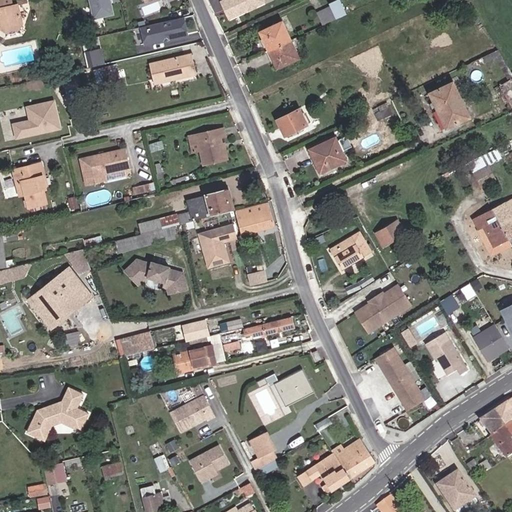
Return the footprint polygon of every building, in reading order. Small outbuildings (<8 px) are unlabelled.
[(0,0),(0,10),(2,18),(25,13),(21,0),(0,0)] [(117,18),(113,0),(92,0),(98,22),(117,18)] [(227,0),(223,2),(227,9),(234,6),(238,15),(251,9),(259,6),(268,1),(267,0),(227,0)] [(473,21),(480,18),(468,0),(450,0),(453,6),(462,2),(473,21)] [(322,25),(337,17),(331,4),(316,11),(322,25)] [(234,6),(227,9),(231,19),(238,15),(234,6)] [(25,13),(2,18),(11,26),(20,23),(25,13)] [(146,44),(187,34),(183,17),(141,27),(146,44)] [(265,42),(268,50),(290,39),(281,21),(263,30),(265,36),(267,40),(265,42)] [(290,39),(268,50),(272,57),(275,56),(276,59),(279,65),(298,56),(290,39)] [(511,73),(498,49),(471,61),(474,68),(487,62),(488,65),(498,60),(509,79),(511,76),(511,73)] [(52,57),(43,54),(39,66),(48,69),(52,57)] [(168,75),(194,69),(190,54),(149,64),(153,82),(169,78),(168,75)] [(120,74),(117,60),(96,65),(99,79),(120,74)] [(195,73),(194,69),(168,75),(169,78),(195,73)] [(511,106),(511,76),(509,79),(499,84),(511,106)] [(446,126),(468,115),(453,81),(433,91),(437,100),(434,101),(446,126)] [(504,103),(509,111),(511,110),(511,106),(499,84),(495,87),(504,103)] [(492,109),(504,103),(495,87),(488,91),(492,109)] [(55,101),(25,107),(28,119),(12,123),(15,138),(60,129),(55,101)] [(378,119),(391,113),(388,106),(375,112),(378,119)] [(284,134),(307,123),(299,107),(276,119),(284,134)] [(200,151),(203,164),(224,159),(219,136),(224,134),(222,127),(195,133),(200,151)] [(200,151),(195,133),(188,135),(193,152),(200,151)] [(320,170),(345,158),(335,136),(309,148),(320,170)] [(149,144),(151,150),(163,146),(161,140),(149,144)] [(488,162),(500,156),(495,147),(469,160),(473,169),(485,163),(488,162)] [(126,148),(81,158),(87,184),(107,179),(105,173),(130,167),(126,148)] [(47,202),(44,190),(40,177),(45,175),(41,162),(13,170),(16,183),(22,182),(26,194),(29,206),(47,202)] [(494,174),(488,162),(485,163),(491,175),(494,174)] [(485,163),(473,169),(480,181),(491,175),(485,163)] [(40,177),(44,190),(48,189),(45,175),(40,177)] [(20,195),(26,194),(22,182),(16,183),(20,195)] [(192,220),(232,210),(226,189),(203,195),(204,199),(188,203),(192,220)] [(187,199),(188,203),(204,199),(203,195),(187,199)] [(508,237),(511,235),(511,213),(505,200),(492,208),(508,237)] [(235,211),(237,217),(241,234),(274,226),(267,202),(235,211)] [(508,237),(492,208),(473,218),(491,253),(501,248),(498,242),(508,237)] [(172,225),(179,223),(177,213),(140,223),(142,233),(172,225)] [(190,228),(188,221),(181,223),(183,230),(190,228)] [(399,222),(392,225),(398,239),(405,235),(399,222)] [(233,224),(201,232),(209,265),(227,260),(222,240),(236,236),(233,224)] [(142,233),(116,240),(118,248),(156,238),(156,237),(174,232),(172,225),(142,233)] [(390,243),(398,239),(392,225),(383,230),(390,243)] [(19,237),(17,229),(2,233),(2,242),(19,237)] [(360,230),(357,232),(360,239),(355,242),(362,256),(370,252),(363,238),(360,230)] [(390,243),(383,230),(376,233),(382,246),(390,243)] [(156,238),(118,248),(119,251),(175,236),(174,232),(156,237),(156,238)] [(339,267),(362,256),(355,242),(360,239),(357,232),(329,245),(339,267)] [(511,243),(508,237),(498,242),(501,248),(511,243)] [(83,248),(73,251),(79,271),(88,267),(83,248)] [(5,261),(5,268),(19,265),(17,258),(5,261)] [(149,264),(134,260),(123,271),(134,283),(137,279),(142,281),(143,276),(162,283),(161,287),(165,289),(166,294),(184,289),(180,275),(173,272),(172,275),(165,273),(167,268),(149,263),(149,264)] [(56,302),(81,285),(68,265),(26,293),(46,322),(62,312),(56,302)] [(251,285),(269,280),(265,267),(247,273),(251,285)] [(370,303),(355,312),(367,331),(411,303),(399,284),(383,294),(382,292),(369,301),(370,303)] [(62,312),(87,295),(81,285),(56,302),(62,312)] [(447,311),(458,307),(454,294),(442,299),(447,311)] [(511,302),(500,309),(506,319),(508,318),(509,321),(507,322),(511,331),(511,302)] [(251,325),(254,324),(251,313),(220,321),(222,332),(244,326),(250,325),(251,325)] [(297,316),(292,318),(294,327),(300,325),(297,316)] [(210,335),(205,318),(182,323),(187,340),(210,335)] [(263,325),(263,322),(254,324),(251,325),(253,334),(254,336),(266,334),(294,327),(292,318),(263,325)] [(509,347),(494,323),(473,336),(487,360),(509,347)] [(253,334),(251,325),(250,325),(244,326),(246,336),(253,334)] [(410,334),(406,329),(400,333),(403,338),(410,334)] [(152,332),(117,335),(119,354),(154,350),(152,332)] [(220,333),(211,335),(217,361),(226,360),(220,333)] [(414,342),(410,334),(403,338),(408,346),(414,342)] [(423,345),(433,361),(436,358),(446,374),(455,369),(459,375),(466,370),(442,334),(423,345)] [(223,345),(224,351),(237,348),(236,342),(223,345)] [(217,363),(212,344),(175,353),(179,368),(191,366),(192,368),(217,363)] [(393,347),(376,356),(379,362),(381,361),(383,366),(382,367),(388,380),(390,379),(392,384),(391,384),(398,397),(400,396),(402,401),(400,402),(404,409),(422,400),(393,347)] [(313,351),(317,359),(322,357),(318,349),(313,351)] [(274,382),(285,405),(315,391),(303,368),(274,382)] [(26,432),(37,437),(42,426),(50,424),(60,421),(79,430),(87,413),(76,408),(82,395),(68,388),(62,401),(36,410),(26,432)] [(215,415),(204,395),(170,412),(180,430),(206,417),(207,419),(215,415)] [(511,397),(495,408),(505,424),(511,419),(511,397)] [(480,418),(491,434),(505,424),(495,408),(480,418)] [(42,426),(37,437),(43,440),(50,424),(42,426)] [(511,434),(505,424),(491,434),(496,442),(507,457),(511,453),(511,436),(511,435),(511,434)] [(274,450),(264,432),(250,440),(259,457),(260,457),(274,450)] [(349,476),(374,460),(361,441),(347,450),(336,457),(349,476)] [(342,442),(331,449),(334,453),(336,457),(347,450),(342,442)] [(228,462),(219,444),(189,460),(201,482),(208,478),(206,474),(215,469),(228,462)] [(278,457),(274,450),(260,457),(264,465),(278,457)] [(318,463),(313,455),(301,463),(304,469),(297,474),(294,470),(288,474),(297,488),(320,473),(326,482),(321,485),(325,492),(330,488),(330,489),(349,476),(336,457),(334,453),(318,463)] [(172,464),(179,461),(176,456),(169,459),(172,464)] [(275,460),(262,466),(265,472),(278,466),(275,460)] [(474,461),(468,465),(474,475),(480,471),(474,461)] [(122,472),(119,462),(102,467),(106,483),(111,481),(110,476),(122,472)] [(52,463),(42,465),(46,484),(56,481),(52,463)] [(217,473),(215,469),(206,474),(208,478),(217,473)] [(462,511),(477,502),(458,472),(439,485),(456,511),(462,511)] [(399,488),(390,477),(369,492),(374,499),(387,490),(390,494),(399,488)] [(42,484),(29,487),(31,496),(43,493),(42,484)] [(146,511),(153,511),(159,511),(156,499),(162,497),(163,497),(162,490),(155,492),(154,485),(141,488),(143,495),(142,495),(145,508),(146,511)] [(403,511),(390,494),(387,490),(374,499),(383,511),(403,511)] [(139,509),(145,508),(142,495),(142,493),(136,495),(139,509)] [(39,507),(50,506),(50,497),(39,497),(39,507)] [(156,499),(159,511),(165,509),(162,497),(156,499)] [(20,507),(20,511),(25,511),(27,511),(26,501),(14,504),(15,508),(20,507)] [(255,511),(250,503),(238,511),(236,506),(225,511),(255,511)]
